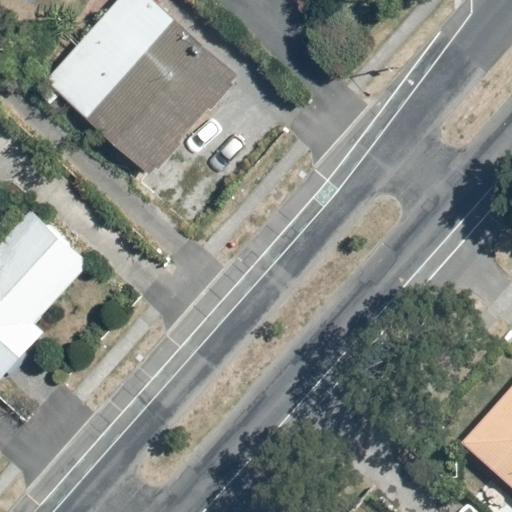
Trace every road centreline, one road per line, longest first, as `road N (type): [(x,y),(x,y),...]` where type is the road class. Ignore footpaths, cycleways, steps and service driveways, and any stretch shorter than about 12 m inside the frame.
road 1 (secondary): [(69,511),(400,141)]
road 2 (secondary): [(457,193),(166,511)]
road 3 (secondary): [(400,141),(511,8)]
